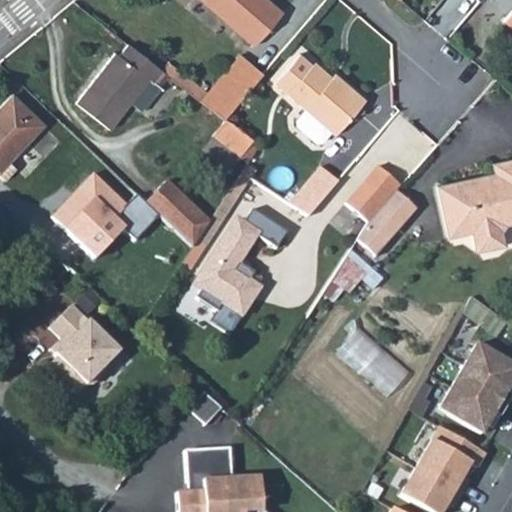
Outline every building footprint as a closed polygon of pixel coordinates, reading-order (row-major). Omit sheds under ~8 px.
[(197,0),(252,47),(282,13),(266,0),(197,0)] [(511,31),(511,9),(501,22),(511,31)] [(118,57),(113,55),(75,104),(108,131),(129,105),(141,114),(159,90),(155,87),(145,100),(131,88),(141,76),(152,84),(161,72),(127,45),(118,57)] [(222,120),(261,75),(237,55),(198,101),(222,120)] [(304,112),(296,121),(296,128),(312,141),(319,140),(326,131),(333,136),(364,101),(333,74),(328,80),(298,55),(273,85),(304,112)] [(141,76),(131,88),(145,100),(155,87),(152,84),(141,76)] [(0,183),(1,184),(15,170),(7,163),(42,125),(11,97),(0,108),(0,183)] [(247,165),(259,148),(223,121),(211,137),(247,165)] [(437,184),(448,236),(471,231),(474,245),(481,250),(503,245),(508,239),(507,230),(511,223),(511,158),(507,159),(508,169),(495,172),(437,184)] [(495,172),(508,169),(507,159),(493,162),(495,172)] [(213,233),(254,171),(247,165),(220,205),(208,224),(205,228),(213,233)] [(400,187),(378,167),(345,205),(368,224),(395,193),(400,187)] [(337,183),(319,168),(287,205),(307,217),(337,183)] [(191,249),(192,247),(205,228),(208,224),(164,182),(144,205),(191,249)] [(368,224),(356,242),(376,259),(417,212),(395,193),(368,224)] [(0,229),(20,249),(22,246),(32,237),(0,206),(0,229)] [(240,225),(207,278),(210,290),(202,303),(223,317),(218,326),(236,338),(265,293),(255,287),(261,277),(246,267),(262,241),(283,254),(293,237),(257,214),(247,229),(240,225)] [(201,252),(213,233),(205,228),(192,247),(201,252)] [(51,253),(74,275),(87,262),(55,231),(42,244),(51,253)] [(36,259),(38,258),(42,263),(51,253),(42,244),(38,243),(32,237),(22,246),(36,259)] [(488,326),(496,311),(471,298),(463,313),(488,326)] [(120,352),(68,304),(47,327),(58,338),(54,343),(59,347),(52,353),(59,359),(46,373),(76,400),(88,386),(95,386),(109,372),(108,365),(120,352)] [(135,334),(139,327),(131,321),(127,326),(135,334)] [(371,354),(360,373),(392,393),(411,364),(360,333),(353,343),(371,354)] [(48,349),(52,353),(59,347),(54,343),(48,349)] [(511,365),(474,344),(462,365),(505,390),(511,377),(511,365)] [(505,390),(462,365),(449,386),(492,412),(505,390)] [(492,412),(449,386),(436,408),(479,433),(492,412)] [(430,439),(414,467),(458,493),(466,480),(459,476),(468,461),(430,439)] [(190,483),(191,493),(186,493),(175,494),(176,511),(263,511),(261,510),(258,477),(230,479),(228,448),(183,451),(185,484),(190,483)] [(458,493),(414,467),(397,494),(427,511),(437,511),(444,502),(450,506),(458,493)]
